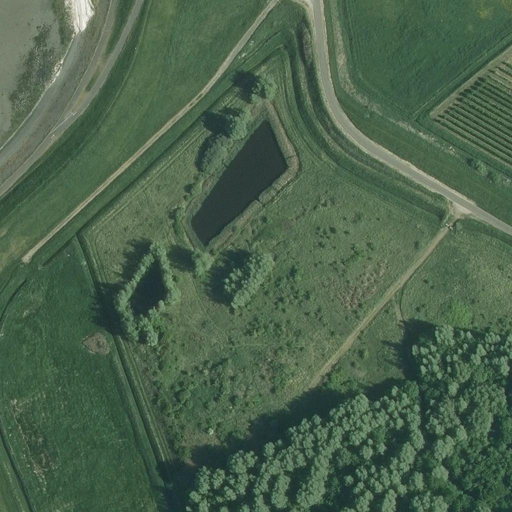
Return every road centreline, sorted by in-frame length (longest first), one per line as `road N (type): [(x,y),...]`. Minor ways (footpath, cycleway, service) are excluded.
road 1 (track): [(483,511),(447,476),(392,291),(461,207)]
road 2 (unclassified): [(511,237),(360,147),(332,117),(312,0)]
